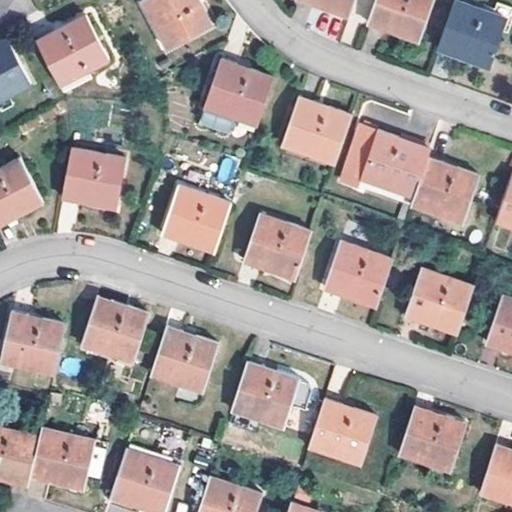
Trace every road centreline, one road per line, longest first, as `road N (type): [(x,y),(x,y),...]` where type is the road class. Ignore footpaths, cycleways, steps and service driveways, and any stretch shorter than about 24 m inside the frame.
road 1 (residential): [(0,275),(62,254),(111,259),(511,396)]
road 2 (residential): [(248,0),(300,49),(511,127)]
